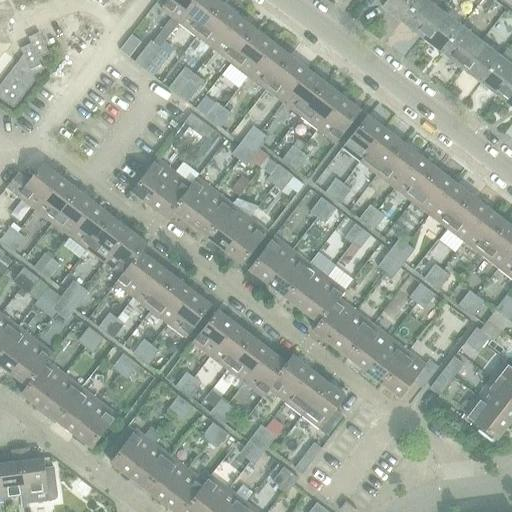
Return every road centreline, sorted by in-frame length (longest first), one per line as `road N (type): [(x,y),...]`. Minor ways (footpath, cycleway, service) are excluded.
road 1 (residential): [(394,413),(90,177)]
road 2 (tertiary): [(511,174),(278,0)]
road 3 (residential): [(90,177),(153,94),(101,55)]
